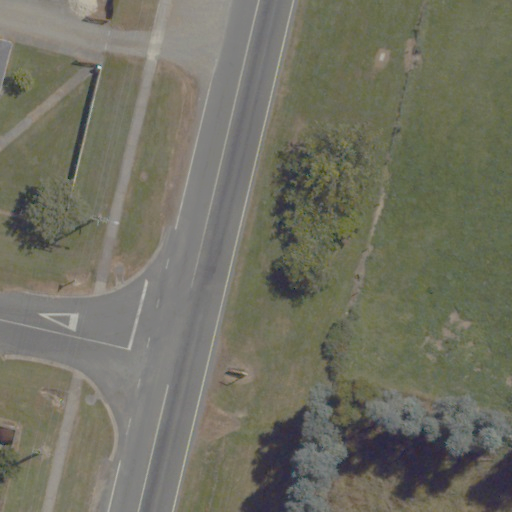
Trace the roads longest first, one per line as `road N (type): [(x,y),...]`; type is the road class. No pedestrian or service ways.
road 1 (residential): [(174,360),(258,0)]
road 2 (residential): [(0,318),(174,360)]
road 3 (residential): [(137,511),(174,360)]
